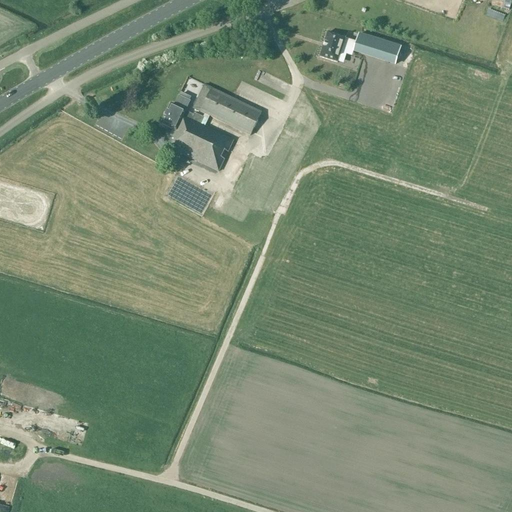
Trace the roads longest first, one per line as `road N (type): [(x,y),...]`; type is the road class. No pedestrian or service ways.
road 1 (unclassified): [(0,132),(111,65),(280,6)]
road 2 (secondary): [(0,104),(188,0)]
road 3 (unclassified): [(0,65),(132,0)]
